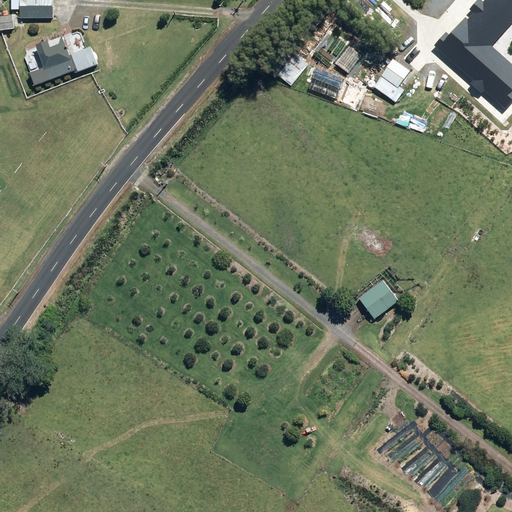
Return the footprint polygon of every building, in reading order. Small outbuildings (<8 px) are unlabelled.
[(20,0),(20,19),(53,19),(52,0),(20,0)] [(416,0),(445,27),(456,15),(449,9),(455,2),(459,5),(463,0),(416,0)] [(0,16),(0,31),(14,29),(14,26),(18,25),(17,18),(13,18),(12,15),(0,16)] [(30,74),(35,86),(74,71),(75,74),(98,65),(96,60),(97,59),(95,53),(94,54),(91,47),(70,55),(62,37),(49,43),(48,41),(36,46),(44,68),(30,74)] [(511,88),(503,99),(511,107),(511,88)] [(492,154),(498,159),(504,151),(497,146),(492,154)] [(359,299),(374,320),(398,302),(383,281),(359,299)]
